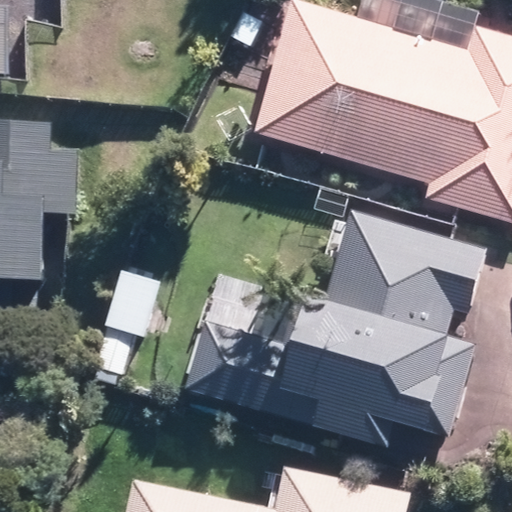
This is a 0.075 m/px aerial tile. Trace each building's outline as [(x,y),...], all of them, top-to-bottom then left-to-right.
[(0,0),(0,77),(14,78),(14,11),(1,11),(1,0),(0,0)] [(470,53),(296,4),(258,139),(431,188),(427,202),(511,226),(511,40),(504,38),(506,31),(487,25),(485,32),(476,30),(470,53)] [(0,289),(49,289),(50,218),(77,217),(78,154),(54,153),(55,128),(0,127),(0,289)] [(471,318),(489,254),(355,216),(329,305),(311,300),(296,353),(209,328),(190,396),(273,419),(280,397),(323,409),(316,434),(392,456),(399,431),(431,441),(432,435),(451,440),(478,347),(451,339),(458,314),(471,318)] [(100,371),(125,378),(137,337),(112,330),(100,371)] [(410,511),(414,497),(287,471),(278,511),(267,511),(138,485),(132,511),(410,511)]
